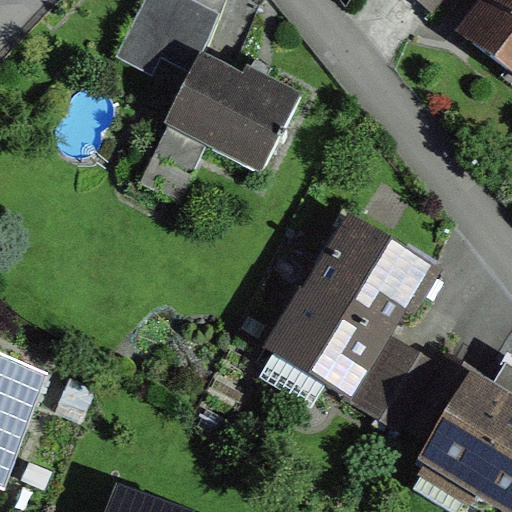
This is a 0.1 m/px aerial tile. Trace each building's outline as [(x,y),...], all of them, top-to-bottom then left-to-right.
[(220,22),(177,0),(149,0),(116,64),(153,84),(162,67),(188,81),(199,60),(220,22)] [(511,0),(489,0),(453,46),(511,95),(511,0)] [(294,109),(199,60),(188,81),(160,134),(171,139),(157,166),(192,184),(204,160),(253,186),(294,109)] [(400,432),(441,360),(405,340),(437,272),(342,224),(263,348),(400,432)] [(46,384),(0,367),(0,499),(0,500),(46,384)] [(478,511),(511,511),(511,405),(459,371),(406,465),(478,511)] [(167,511),(120,493),(112,511),(167,511)]
